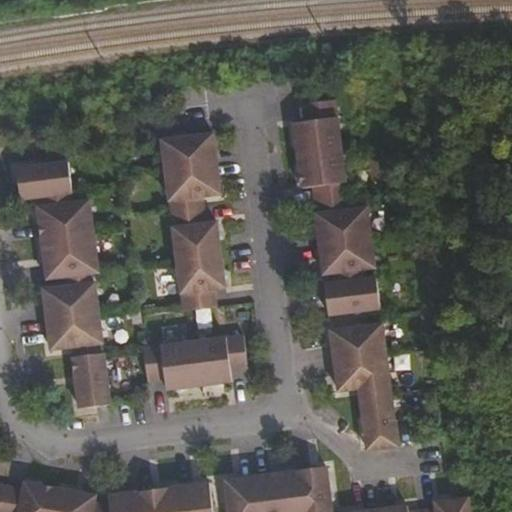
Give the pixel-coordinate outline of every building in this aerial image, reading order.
[(292,123),(299,189),(310,187),(312,205),(345,201),(334,101),(301,104),(303,122),(292,123)] [(159,140),(166,200),(218,194),(211,134),(159,140)] [(68,193),(64,161),(13,168),(16,199),(68,193)] [(94,272),(86,201),(39,206),(33,207),(41,279),(58,276),(88,273),(94,272)] [(312,205),(313,215),(346,211),(345,201),(312,205)] [(167,210),(179,311),(212,307),(210,289),(221,288),(213,223),(202,224),(200,206),(167,210)] [(313,215),(320,275),(330,274),(361,270),(371,269),(364,209),(346,211),(313,215)] [(330,274),(331,284),(363,280),(361,270),(330,274)] [(89,283),(88,273),(58,276),(59,286),(89,283)] [(321,285),(324,316),(376,310),(373,279),(363,280),(331,284),(321,285)] [(98,343),(91,282),(89,283),(59,286),(38,289),(46,349),(68,347),(96,343),(98,343)] [(326,332),(333,392),(385,386),(378,326),(326,332)] [(242,369),(238,336),(138,348),(142,381),(159,379),(161,390),(226,382),(225,371),(242,369)] [(97,353),(96,343),(68,347),(69,356),(97,353)] [(105,404),(99,353),(97,353),(69,356),(67,356),(74,408),(105,404)] [(392,448),(386,396),(355,400),(361,452),(392,448)] [(325,511),(320,468),(219,481),(222,511),(325,511)] [(0,511),(86,511),(89,503),(90,495),(19,482),(17,488),(0,484),(0,511)] [(206,511),(203,483),(102,494),(103,504),(104,511),(206,511)] [(463,511),(462,499),(428,504),(429,510),(412,511),(411,511),(463,511)] [(104,511),(103,504),(89,503),(86,511),(104,511)]
